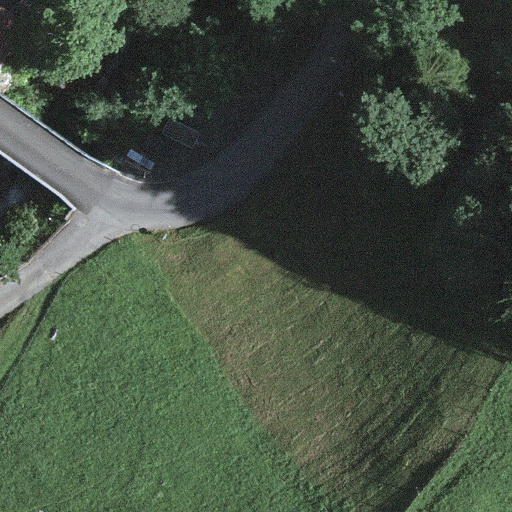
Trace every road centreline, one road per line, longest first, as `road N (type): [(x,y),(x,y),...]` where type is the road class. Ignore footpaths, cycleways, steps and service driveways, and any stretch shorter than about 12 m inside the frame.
road 1 (tertiary): [(366,0),(244,162),(201,194),(113,201),(0,121)]
road 2 (track): [(113,201),(69,248),(0,298)]
